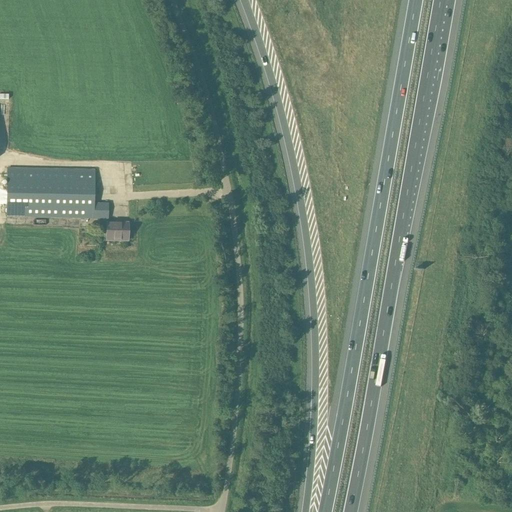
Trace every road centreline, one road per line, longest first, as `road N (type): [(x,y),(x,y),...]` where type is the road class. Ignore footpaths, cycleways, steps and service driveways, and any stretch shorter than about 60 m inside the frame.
road 1 (unclassified): [(225,511),(242,319),(205,83),(173,0)]
road 2 (motorway): [(244,0),(277,95),(305,221),(316,360),(307,511)]
road 3 (motorway): [(350,511),(441,0)]
road 4 (motorway): [(415,0),(326,511)]
road 5 (track): [(226,507),(0,510)]
